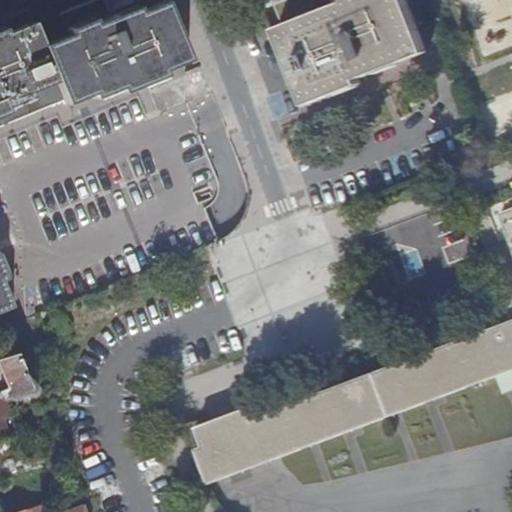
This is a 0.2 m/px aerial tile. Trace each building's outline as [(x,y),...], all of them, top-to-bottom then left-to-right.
[(0,309),(12,305),(1,279),(6,277),(0,261),(0,123),(63,98),(65,101),(91,91),(93,96),(119,86),(120,91),(163,73),(162,68),(187,57),(163,0),(128,0),(91,15),(85,2),(59,12),(61,18),(34,29),(31,22),(6,32),(4,28),(0,29),(0,309)] [(276,0),(287,25),(282,27),(312,102),(361,83),(359,78),(428,51),(407,0),(276,0)] [(511,207),(499,213),(511,247),(511,308),(507,310),(511,320),(282,407),(250,419),(245,408),(209,421),(195,426),(203,447),(195,449),(207,483),(500,373),(511,368),(511,207)] [(56,324),(44,329),(49,339),(60,334),(56,324)] [(16,355),(0,359),(0,374),(6,388),(0,390),(0,399),(30,389),(16,355)] [(511,368),(500,373),(506,390),(511,387),(511,368)] [(30,389),(0,399),(0,439),(8,437),(2,421),(10,418),(5,405),(18,400),(20,403),(34,398),(30,389)] [(50,509),(47,503),(18,511),(82,511),(81,508),(68,511),(45,511),(50,509)]
